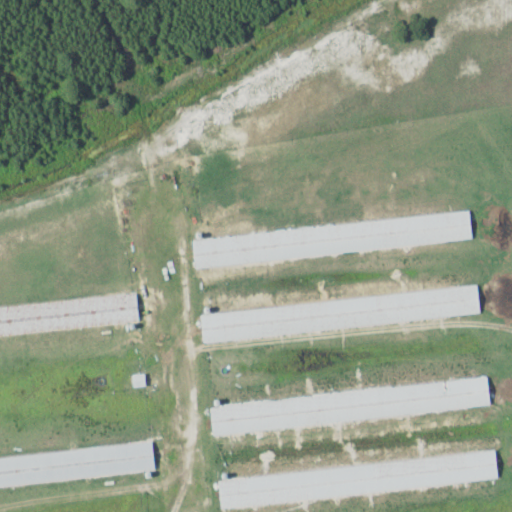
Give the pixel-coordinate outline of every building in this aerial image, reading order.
[(472,241),(470,213),(193,236),(195,264),(472,241)] [(203,340),(480,314),(477,286),(201,312),(203,340)] [(0,305),(0,334),(139,322),(136,294),(0,305)] [(213,433),(490,406),(487,378),(210,405),(213,433)] [(0,455),(0,483),(155,470),(152,443),(0,455)] [(218,476),(220,504),(498,480),(495,452),(218,476)]
